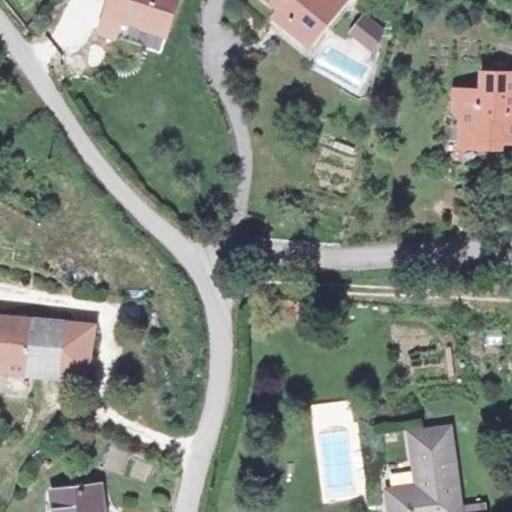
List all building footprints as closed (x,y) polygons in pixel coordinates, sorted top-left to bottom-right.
[(188,5),(169,0),(124,0),(110,49),(125,53),(130,34),(176,47),(188,5)] [(280,0),(317,26),(312,35),(335,52),(358,19),(341,7),(345,0),(280,0)] [(397,59),(401,40),(389,29),(377,44),(397,59)] [(505,133),(508,133),(511,133),(511,65),(486,66),(486,82),(459,82),(458,105),(470,114),(469,139),(505,139),(505,133)] [(17,88),(10,76),(2,81),(10,93),(17,88)] [(0,378),(63,386),(64,382),(68,336),(0,327),(0,378)] [(68,336),(64,382),(89,383),(93,339),(68,336)] [(444,511),(437,433),(401,436),(405,490),(377,492),(378,511),(444,511)] [(116,511),(114,497),(65,505),(66,511),(116,511)]
